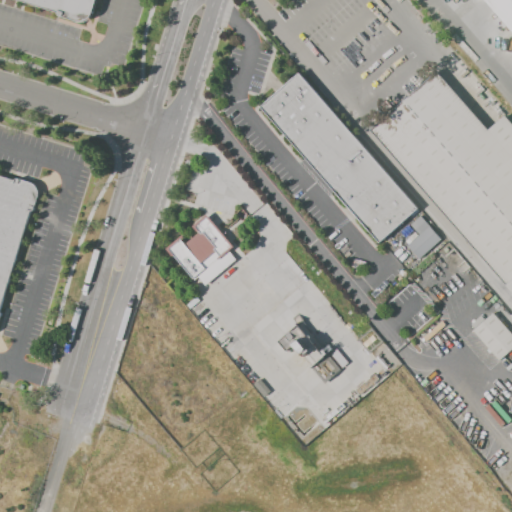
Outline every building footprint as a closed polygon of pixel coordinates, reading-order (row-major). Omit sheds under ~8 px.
[(93,0),(87,21),(19,0),(93,0)] [(511,30),(485,0),(511,0),(511,30)] [(511,291),(372,129),(438,71),(489,129),(505,115),(511,123),(511,291)] [(261,108),(300,73),(418,208),(379,243),(261,108)] [(0,175),(39,188),(0,311),(0,175)] [(206,213),(234,246),(229,250),(236,258),(205,285),(198,276),(194,279),(193,278),(173,254),(171,256),(165,248),(181,234),(183,236),(180,238),(184,243),(199,231),(198,230),(196,231),(192,225),(206,213)] [(410,224),(419,216),(428,225),(418,234),(410,224)] [(406,244),(418,234),(428,225),(440,239),(418,258),(406,244)] [(473,330),(493,312),(511,332),(511,348),(500,359),(473,330)] [(303,324),(324,349),(329,345),(332,349),(327,353),(341,370),(336,374),(336,373),(324,383),(312,368),(310,367),(311,366),(305,358),(303,359),(302,357),(301,357),(295,349),(294,350),(291,346),(285,351),(277,341),(303,320),(305,322),(303,324)] [(330,354),(336,349),(348,363),(342,368),(330,354)] [(355,390),(375,375),(379,379),(359,395),(355,390)]
